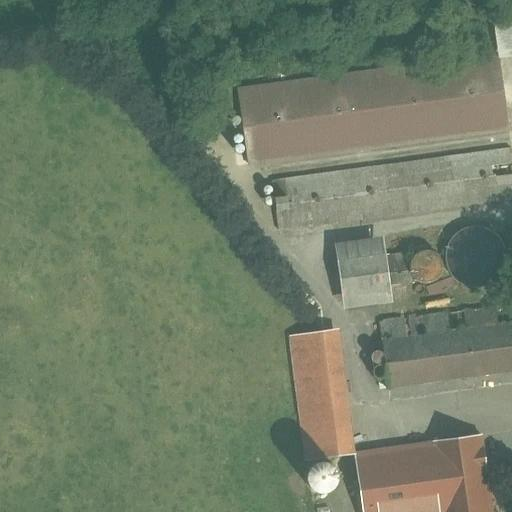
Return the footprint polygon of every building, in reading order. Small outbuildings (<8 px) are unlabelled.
[(499,54),(239,89),(250,165),(510,130),(499,54)] [(511,148),(511,149),(273,181),(280,230),(511,198),(511,148)] [(481,227),(475,226),(469,227),(465,229),(461,231),(456,234),(452,238),(450,241),(448,245),(447,249),(446,253),(446,258),(446,263),(447,267),(449,270),(451,274),(453,277),(456,280),(458,282),(462,284),(466,286),(470,287),(477,288),(484,287),(488,286),(492,284),(495,282),(498,279),(501,276),(503,272),(505,267),(506,265),(507,262),(507,260),(507,256),(507,252),(506,249),(505,246),(504,244),(502,240),(499,236),(496,233),(494,232),(491,230),(486,228),(481,227)] [(428,252),(425,251),(423,252),(420,252),(417,254),(415,256),(413,257),(412,259),(411,260),(410,263),(410,265),(410,267),(410,269),(410,270),(410,271),(411,272),(411,274),(412,275),(413,276),(414,277),(416,279),(418,280),(421,281),(425,282),(429,282),(431,281),(434,280),(436,279),(438,277),(441,274),(442,270),(443,268),(443,266),(442,264),(442,262),(440,259),(438,256),(436,255),(434,253),(432,252),(428,252)] [(386,256),(340,262),(345,296),(352,296),(354,295),(375,292),(377,292),(390,290),(390,285),(412,281),(411,277),(413,276),(412,275),(411,274),(411,272),(410,271),(410,270),(410,269),(410,267),(410,265),(410,263),(411,260),(412,259),(386,262),(386,256)] [(382,294),(380,293),(377,292),(375,292),(374,293),(373,295),(372,297),(372,299),(373,301),(375,302),(377,303),(379,302),(381,302),(382,300),(383,297),(382,294)] [(358,297),(356,296),(354,295),(352,296),(350,296),(349,298),(348,301),(348,303),(349,304),(351,305),(354,306),(356,305),(358,304),(359,300),(358,298),(358,297)] [(511,304),(380,323),(389,388),(511,370),(511,304)] [(323,331),(292,336),(308,460),(339,456),(323,331)] [(384,354),(382,353),(381,351),(378,351),(375,351),(373,353),(372,354),(372,356),(372,358),(372,360),(373,361),(374,363),(376,364),(378,364),(380,364),(382,363),(383,361),(384,360),(384,359),(385,357),(384,355),(384,354)] [(383,366),(380,365),(378,366),(376,367),(374,369),(374,371),(374,372),(374,374),(375,375),(376,377),(378,378),(380,379),(383,378),(385,377),(386,375),(386,374),(387,372),(386,370),(386,368),(385,367),(383,366)] [(434,442),(356,453),(364,511),(492,511),(482,435),(434,442)] [(322,462),(319,462),(316,464),(313,465),(311,468),(309,470),(308,472),(307,475),(307,478),(307,481),(308,483),(309,485),(310,487),(312,489),(314,491),(317,492),(320,493),(323,494),(326,493),(328,492),(332,491),(333,489),(335,488),(337,485),(338,482),(338,480),(339,477),(338,474),(337,472),(336,469),(334,467),(331,464),(328,463),(325,462),(322,462)]
